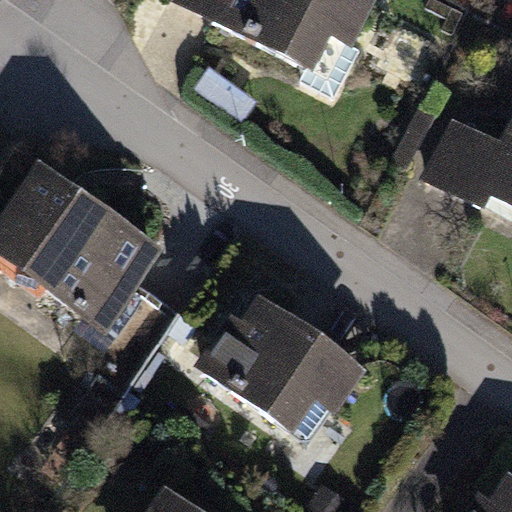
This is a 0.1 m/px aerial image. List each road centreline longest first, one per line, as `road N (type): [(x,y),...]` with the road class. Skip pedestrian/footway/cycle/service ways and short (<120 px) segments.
road 1 (residential): [(0,41),(68,67),(502,375)]
road 2 (residential): [(393,511),(502,375)]
